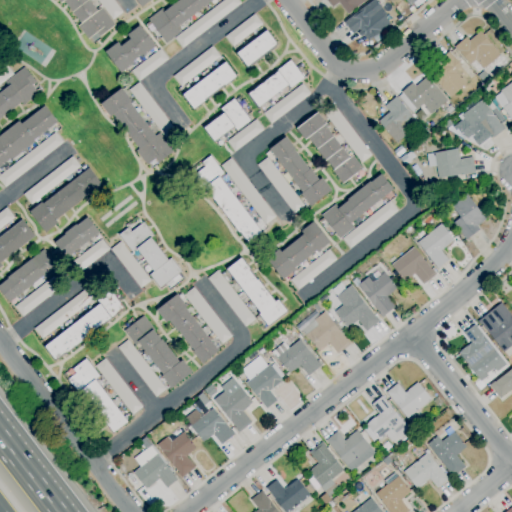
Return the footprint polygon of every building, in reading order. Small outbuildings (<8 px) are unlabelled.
[(93,43),(89,39),(88,39),(78,27),(81,24),(64,2),(61,4),(58,0),(88,0),(98,12),(102,8),(115,26),(93,43)] [(113,20),(98,0),(113,0),(123,13),(113,20)] [(151,0),(142,8),(135,0),(151,0)] [(166,43),(152,24),(148,26),(147,24),(150,22),(148,19),(163,9),(165,11),(179,0),(214,0),(179,27),(180,29),(179,30),(180,32),(166,43)] [(182,49),(174,38),(224,0),(238,0),(241,3),(182,49)] [(365,0),(347,14),(339,3),(332,7),(326,0),(365,0)] [(377,44),(373,38),(368,42),(363,35),(361,37),(358,33),(360,32),(359,30),(353,34),(344,23),(373,0),(375,0),(388,16),(386,17),(392,24),(379,34),(383,40),(377,44)] [(405,13),(396,2),(398,0),(401,0),(410,9),(405,13)] [(233,47),(225,37),(255,14),(263,24),(233,47)] [(121,73),(105,52),(118,43),(121,47),(130,39),(127,35),(140,26),(156,46),(144,56),(142,55),(133,62),(134,63),(121,73)] [(251,67),(249,66),(247,67),(237,54),(267,31),(279,46),(251,67)] [(483,70),(475,60),(470,65),(455,47),(466,37),(469,41),(480,31),(500,54),(483,70)] [(181,87),(173,77),(213,46),(221,56),(181,87)] [(139,82),(131,72),(161,49),(169,59),(139,82)] [(450,97),(432,76),(443,67),(438,61),(449,52),(461,65),(454,71),(460,79),(461,78),(466,83),(450,97)] [(259,107),(248,94),(290,61),(304,78),(291,88),(288,84),(259,107)] [(194,110),(183,95),(225,63),(237,77),(225,86),(224,85),(205,100),(206,101),(194,110)] [(0,84),(0,68),(6,64),(13,73),(0,83),(1,84),(0,84)] [(0,119),(0,92),(9,86),(5,82),(25,67),(37,82),(32,86),(36,91),(40,89),(42,92),(24,106),(21,103),(0,119)] [(482,82),(478,76),(484,71),(489,77),(482,82)] [(419,120),(413,113),(417,110),(416,109),(412,113),(399,97),(402,94),(401,92),(413,83),(416,86),(427,77),(447,100),(431,114),(430,113),(427,116),(426,116),(422,119),(421,118),(419,120)] [(166,138),(129,90),(139,82),(176,131),(166,138)] [(511,121),(502,108),(503,108),(495,98),(501,93),(500,91),(511,82),(511,121)] [(271,124),(263,114),(299,87),(307,98),(271,124)] [(151,168),(148,165),(147,166),(136,151),(139,149),(113,115),(110,117),(100,105),(122,88),(131,101),(130,102),(145,123),(148,121),(150,124),(148,126),(155,136),(160,133),(174,151),(158,163),(158,162),(151,168)] [(214,142),(204,128),(224,113),(221,109),(234,99),(235,100),(239,97),(247,108),(243,110),(251,120),(237,131),(234,127),(214,142)] [(396,143),(378,122),(389,112),(384,107),(396,97),(412,116),(406,121),(412,129),(396,143)] [(493,138),(491,135),(477,145),(470,136),(467,139),(460,134),(456,129),(455,130),(453,127),(463,119),(461,116),(482,100),(500,125),(501,124),(505,129),(493,138)] [(492,112),(486,103),(490,100),(496,109),(492,112)] [(360,161),(324,113),(334,105),(370,153),(360,161)] [(449,114),(445,110),(450,105),(454,110),(449,114)] [(0,167),(0,135),(19,121),(22,124),(45,106),(58,122),(34,141),(36,142),(12,160),(11,159),(0,167)] [(342,184),(333,171),(334,171),(326,160),(325,161),(308,138),(305,140),(296,129),(318,113),(326,124),(324,125),(349,158),(353,156),(363,169),(342,184)] [(235,152),(227,142),(256,119),(264,130),(235,152)] [(5,188),(0,181),(0,175),(56,132),(64,142),(5,188)] [(311,207),(301,194),(302,193),(269,150),(286,137),(296,149),(294,150),(309,170),(310,169),(319,181),(322,178),(332,191),(311,207)] [(438,179),(436,166),(429,168),(426,155),(457,149),(459,160),(472,157),(475,174),(470,175),(470,173),(438,179)] [(405,166),(399,158),(406,154),(406,155),(410,152),(414,158),(410,161),(411,162),(405,166)] [(31,205),(23,195),(73,156),(81,166),(31,205)] [(249,243),(241,233),(240,234),(206,189),(202,192),(191,177),(196,174),(193,170),(199,165),(202,169),(205,167),(202,163),(210,156),(223,174),(219,177),(235,198),(238,196),(241,199),(238,202),(252,221),(256,218),(258,221),(255,224),(262,233),(249,243)] [(292,211),(257,165),(267,157),(302,204),(292,211)] [(266,225),(220,166),(231,158),(276,217),(266,225)] [(46,233),(29,212),(42,202),(43,204),(89,168),(102,184),(56,220),(58,224),(46,233)] [(340,239),(321,216),(335,205),(338,209),(348,201),(347,200),(370,182),(371,183),(382,174),(394,189),(384,197),(386,199),(382,202),(381,200),(362,215),(364,217),(360,219),(359,217),(351,224),(354,228),(340,239)] [(466,240),(453,223),(460,218),(451,206),(467,194),(486,220),(477,226),(480,230),(466,240)] [(350,250),(342,240),(390,201),(398,211),(350,250)] [(0,228),(0,212),(7,207),(15,217),(0,228)] [(66,259),(54,243),(65,235),(64,234),(76,224),(77,225),(88,217),(100,233),(79,249),(80,251),(77,253),(76,251),(66,259)] [(0,268),(0,237),(23,220),(35,236),(0,263),(3,266),(0,268)] [(295,270),(283,280),(267,259),(279,249),(281,252),(303,235),(301,232),(314,222),(330,242),(327,244),(330,247),(322,254),(319,251),(317,252),(316,251),(294,269),(295,270)] [(160,288),(150,275),(154,272),(136,249),(132,252),(119,235),(127,229),(130,233),(143,223),(153,236),(150,238),(168,261),(171,258),(181,271),(179,273),(183,277),(175,283),(172,279),(160,288)] [(438,269),(417,243),(441,224),(454,240),(441,251),(448,260),(438,269)] [(80,272),(73,262),(102,239),(110,250),(80,272)] [(141,289),(110,249),(119,243),(131,259),(133,257),(145,273),(144,274),(150,282),(141,289)] [(423,285),(415,274),(404,282),(391,265),(414,248),(431,270),(432,269),(436,275),(423,285)] [(9,303),(0,291),(0,285),(8,279),(7,278),(44,249),(60,269),(46,279),(44,276),(27,289),(30,293),(25,297),(24,295),(21,298),(19,295),(9,303)] [(329,250),(337,260),(298,291),(290,281),(329,250)] [(263,329),(258,322),(262,318),(259,314),(261,313),(254,304),(250,306),(247,303),(251,300),(237,283),(234,285),(231,282),(235,279),(227,269),(241,258),(250,270),(249,271),(257,281),(258,280),(275,302),(278,300),(287,312),(268,326),(268,325),(263,329)] [(382,318),(379,314),(357,286),(380,268),(397,289),(387,297),(395,308),(382,318)] [(246,328),(207,278),(217,270),(256,320),(246,328)] [(23,317),(15,307),(44,284),(45,285),(51,281),(58,290),(23,317)] [(367,332),(357,320),(347,328),(343,323),(339,325),(328,311),(331,309),(331,308),(339,302),(336,298),(337,297),(332,290),(340,283),(346,289),(351,285),(359,295),(358,296),(379,322),(367,332)] [(41,339),(34,329),(89,287),(96,297),(41,339)] [(222,345),(184,295),(194,287),(232,337),(222,345)] [(55,360),(45,347),(100,304),(97,301),(111,290),(124,308),(66,354),(65,353),(55,360)] [(202,364),(193,352),(194,351),(179,331),(178,332),(169,321),(166,323),(156,311),(177,294),(179,296),(180,295),(187,303),(185,304),(187,307),(185,308),(193,318),(195,316),(198,319),(196,321),(202,329),(205,326),(211,334),(207,336),(208,338),(210,336),(213,339),(211,341),(219,351),(202,364)] [(511,346),(504,353),(482,325),(481,326),(478,322),(501,303),(511,317),(511,346)] [(338,355),(329,343),(323,348),(322,347),(318,351),(302,330),(324,312),(347,340),(347,339),(351,344),(338,355)] [(171,389),(161,377),(163,375),(147,354),(145,356),(142,352),(144,351),(138,343),(135,346),(124,331),(144,316),(155,330),(154,331),(161,340),(162,340),(179,363),(183,360),(192,372),(171,389)] [(471,370),(458,353),(471,343),(464,333),(475,325),(495,351),(471,370)] [(156,397),(117,348),(128,340),(166,390),(156,397)] [(308,376),(300,366),(290,374),(273,352),(284,343),(289,349),(300,340),(318,362),(319,362),(322,365),(308,376)] [(132,416),(103,378),(105,377),(96,365),(105,358),(143,408),(132,416)] [(114,433),(104,422),(106,421),(82,390),(78,393),(64,375),(72,368),(73,370),(86,359),(100,376),(95,380),(102,389),(106,387),(108,390),(105,393),(118,409),(121,407),(123,410),(121,412),(128,422),(114,433)] [(266,409),(246,383),(249,381),(241,372),(257,359),(265,368),(269,364),(283,381),(270,391),(277,401),(266,409)] [(511,391),(511,390),(500,399),(489,385),(494,381),(495,382),(511,368),(511,391)] [(238,434),(234,429),(235,428),(213,400),(224,392),(220,387),(232,377),(253,404),(243,411),(252,423),(238,434)] [(414,426),(408,418),(407,419),(386,393),(397,384),(405,393),(408,391),(408,390),(417,383),(431,400),(415,412),(421,420),(414,426)] [(209,397),(204,390),(210,385),(215,391),(209,397)] [(204,406),(197,397),(202,393),(209,402),(204,406)] [(392,443),(387,435),(379,441),(366,425),(379,415),(371,405),(382,396),(408,429),(392,443)] [(221,445),(213,434),(203,442),(184,419),(194,411),(200,418),(213,408),(232,432),(233,432),(235,434),(221,445)] [(425,443),(418,434),(425,428),(432,437),(425,443)] [(467,441),(459,431),(463,428),(471,439),(467,441)] [(351,472),(326,441),(337,432),(345,441),(349,438),(348,438),(357,431),(362,437),(365,434),(371,441),(367,444),(375,453),(351,472)] [(452,478),(447,472),(448,471),(427,445),(437,437),(441,442),(453,432),(467,448),(456,456),(465,467),(452,478)] [(181,478),(178,474),(178,473),(157,445),(168,437),(171,442),(183,433),(196,449),(186,456),(195,468),(181,478)] [(325,505),(320,498),(325,494),(321,488),(319,490),(315,485),(313,487),(309,482),(313,478),(309,473),(311,471),(310,470),(318,464),(310,453),(323,442),(326,447),(325,448),(343,470),(331,480),(338,489),(328,497),(331,500),(325,505)] [(167,489),(159,478),(146,489),(133,473),(140,467),(134,459),(149,447),(156,455),(157,454),(177,480),(167,489)] [(417,490),(404,472),(418,461),(414,455),(423,448),(440,469),(442,468),(445,472),(444,474),(448,480),(437,489),(430,480),(417,490)] [(387,466),(383,461),(387,456),(392,462),(387,466)] [(389,511),(375,494),(386,485),(383,481),(395,472),(411,492),(400,500),(409,511),(389,511)] [(289,511),(283,511),(266,489),(277,480),(284,490),(297,479),(310,496),(289,511)] [(253,511),(255,511),(256,511),(258,510),(251,500),(262,491),(278,511),(253,511)] [(353,511),(371,498),(382,511),(353,511)]
